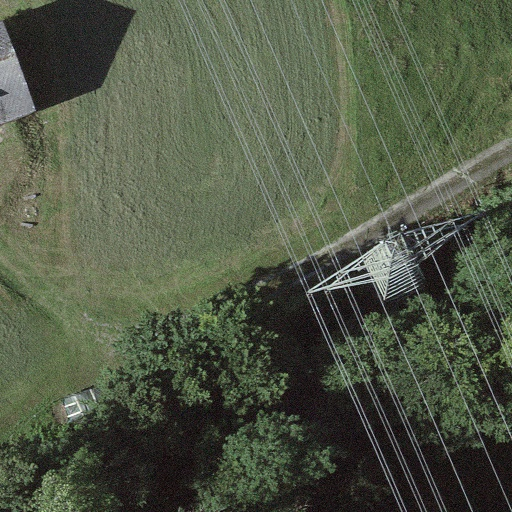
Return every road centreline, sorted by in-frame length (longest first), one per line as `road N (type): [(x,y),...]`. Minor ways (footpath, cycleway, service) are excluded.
road 1 (track): [(511,139),(200,328),(155,340),(126,333)]
road 2 (track): [(126,333),(0,256)]
